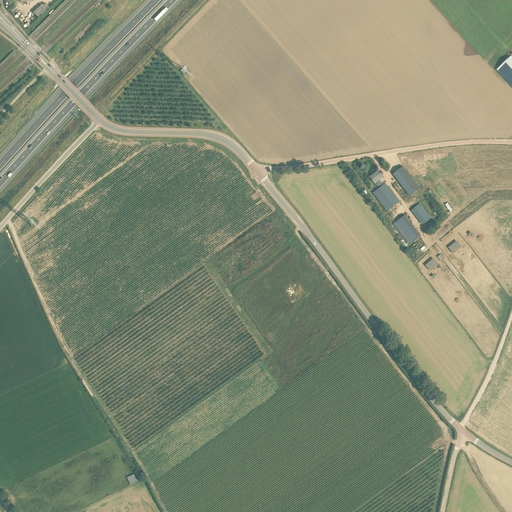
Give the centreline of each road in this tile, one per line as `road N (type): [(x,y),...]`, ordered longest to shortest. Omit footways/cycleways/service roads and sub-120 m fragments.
road 1 (tertiary): [(461,429),(257,173)]
road 2 (unclassified): [(511,142),(442,143),(257,173)]
road 3 (motorway): [(0,183),(173,0)]
road 4 (motorway): [(155,0),(0,165)]
road 5 (track): [(511,315),(461,429),(502,511)]
road 6 (tertiary): [(257,173),(218,137),(125,131),(99,120)]
road 7 (unclassified): [(0,229),(99,120)]
